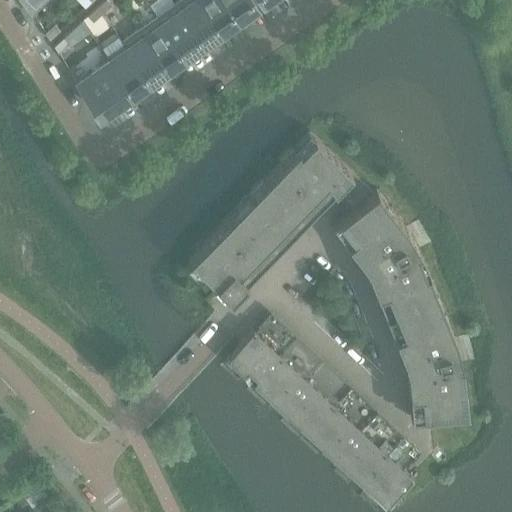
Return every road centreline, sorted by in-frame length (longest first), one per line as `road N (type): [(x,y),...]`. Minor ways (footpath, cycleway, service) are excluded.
road 1 (residential): [(343,0),(105,166),(0,7)]
road 2 (residential): [(265,281),(394,408),(403,398),(361,274),(319,232)]
road 3 (residential): [(93,472),(265,281)]
